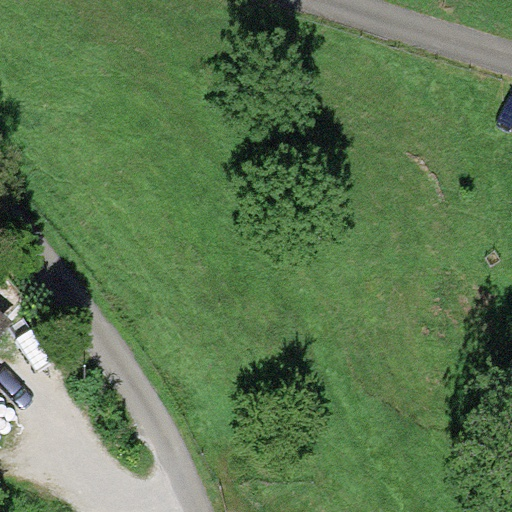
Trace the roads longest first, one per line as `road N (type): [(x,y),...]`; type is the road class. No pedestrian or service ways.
road 1 (track): [(0,229),(111,382),(198,452),(222,511)]
road 2 (track): [(317,0),(511,61)]
